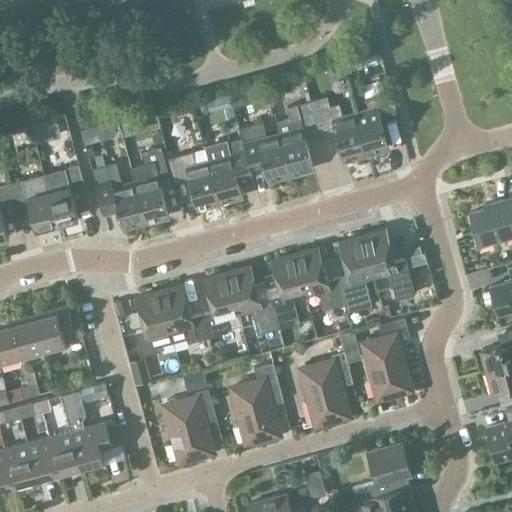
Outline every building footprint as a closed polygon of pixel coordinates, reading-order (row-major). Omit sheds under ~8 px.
[(355,113),(366,151),(388,145),(380,116),(390,113),(384,90),(364,96),(368,109),(355,113)] [(366,151),(355,113),(342,117),(338,103),(329,105),(326,95),(310,100),(313,110),(320,133),(336,128),(343,157),(366,151)] [(289,116),(276,120),(280,133),(290,172),(313,165),(305,137),(320,133),(313,110),(310,100),(286,106),(289,116)] [(290,172),(280,133),(267,137),(262,121),(239,127),(242,137),(246,152),(260,149),(268,178),(290,172)] [(248,161),(246,152),(242,137),(227,141),(226,137),(204,143),(209,161),(219,199),(242,193),(234,164),(248,161)] [(135,181),(145,219),(168,213),(160,184),(170,181),(161,146),(141,151),(148,177),(135,181)] [(219,199),(209,161),(195,164),(192,150),(168,157),(174,180),(189,176),(197,205),(219,199)] [(145,219),(135,181),(122,184),(116,161),(92,167),(104,212),(118,208),(123,225),(145,219)] [(71,191),(85,187),(78,163),(43,172),(57,223),(78,217),(71,191)] [(35,229),(57,223),(43,172),(8,182),(15,206),(28,202),(35,229)] [(1,210),(15,206),(8,182),(0,183),(0,238),(8,236),(1,210)] [(492,205),(469,211),(478,244),(511,235),(511,200),(511,196),(491,202),(492,205)] [(412,292),(409,281),(411,281),(405,257),(393,260),(385,229),(363,235),(373,273),(386,269),(391,286),(393,286),(396,297),(412,292)] [(364,275),(373,273),(363,235),(340,241),(349,272),(337,276),(344,303),(346,310),(371,304),(364,275)] [(344,303),(337,276),(326,279),(317,247),(295,253),(305,291),(318,288),(324,308),(344,303)] [(292,295),(305,291),(295,253),(273,259),(281,291),(270,294),(278,327),(299,321),(292,295)] [(511,264),(508,266),(511,279),(489,285),(497,312),(511,308),(511,264)] [(278,327),(270,294),(258,297),(250,266),(227,272),(238,310),(251,306),(258,332),(278,327)] [(225,314),(238,310),(227,272),(205,278),(214,309),(202,312),(208,336),(229,330),(225,314)] [(182,284),(160,290),(172,338),(186,334),(188,341),(208,336),(202,312),(190,315),(182,284)] [(146,328),(134,331),(141,354),(161,348),(159,341),(172,338),(160,290),(137,296),(146,328)] [(43,352),(66,346),(62,331),(74,328),(67,303),(33,313),(43,352)] [(133,310),(120,310),(121,328),(134,328),(133,310)] [(21,358),(43,352),(33,313),(11,319),(21,358)] [(397,338),(409,335),(404,316),(378,323),(382,335),(363,340),(378,396),(410,387),(397,338)] [(0,363),(21,358),(11,319),(0,321),(0,363)] [(487,370),(511,363),(511,327),(505,330),(508,341),(481,349),(487,370)] [(340,384),(352,381),(344,350),(331,354),(332,358),(301,367),(316,422),(348,414),(340,384)] [(271,403),(283,400),(273,361),(254,366),(258,378),(231,385),(246,441),(279,432),(271,403)] [(511,363),(487,370),(493,392),(511,386),(511,363)] [(31,394),(40,392),(36,380),(28,383),(31,394)] [(23,397),(31,394),(28,383),(20,385),(23,397)] [(204,421),(216,418),(208,387),(195,391),(196,395),(164,403),(179,459),(212,450),(204,421)] [(105,420),(84,425),(82,418),(85,412),(79,388),(61,393),(64,405),(71,429),(82,468),(104,462),(100,448),(112,445),(105,420)] [(51,409),(64,405),(61,393),(39,399),(42,410),(50,408),(51,409)] [(20,416),(42,410),(39,399),(17,405),(20,416)] [(0,421),(20,416),(17,405),(0,409),(0,421)] [(511,406),(505,409),(508,421),(487,427),(495,458),(511,453),(511,406)] [(60,474),(82,468),(71,429),(49,435),(60,474)] [(38,480),(60,474),(49,435),(27,441),(38,480)] [(16,486),(38,480),(27,441),(5,447),(16,486)] [(356,500),(359,499),(387,491),(384,479),(405,473),(397,444),(368,452),(376,480),(353,487),(356,500)] [(0,490),(16,486),(5,447),(0,448),(0,490)] [(387,491),(359,499),(360,503),(359,503),(360,511),(410,511),(406,498),(390,502),(387,491)] [(303,511),(302,506),(291,509),(286,493),(248,503),(250,511),(303,511)]
